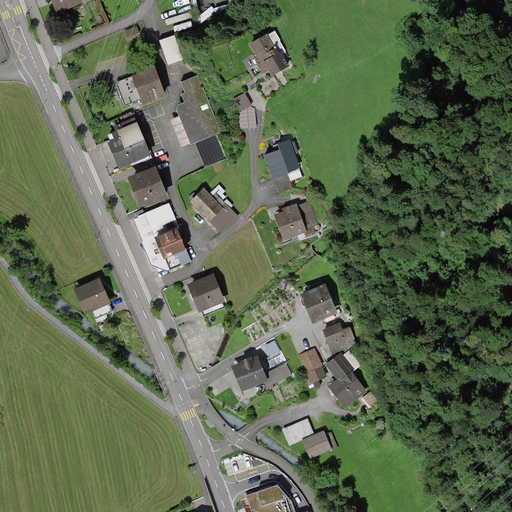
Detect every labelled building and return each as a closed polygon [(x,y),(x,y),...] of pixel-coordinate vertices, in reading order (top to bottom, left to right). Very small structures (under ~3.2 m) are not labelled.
[(50,0),(56,13),(84,1),(83,0),(50,0)] [(268,33),(249,43),(268,77),(289,65),(278,46),(275,47),(268,33)] [(175,34),(159,40),(168,65),(184,59),(175,34)] [(167,96),(154,63),(130,72),(143,105),(167,96)] [(217,134),(193,76),(180,82),(184,92),(181,93),(184,102),(179,104),(176,109),(191,145),(217,134)] [(108,142),(119,169),(152,156),(138,121),(111,132),(114,139),(108,142)] [(279,149),(264,154),(273,180),(301,170),(290,139),(277,144),(279,149)] [(156,166),(128,177),(140,208),(168,197),(156,166)] [(204,186),(188,201),(219,233),(237,215),(215,192),(212,195),(204,186)] [(170,271),(192,262),(178,229),(179,228),(169,203),(145,213),(170,271)] [(297,203),(274,211),(283,239),(307,231),(297,203)] [(170,271),(145,213),(138,216),(135,224),(143,241),(141,243),(151,266),(167,272),(170,271)] [(192,286),(204,315),(224,307),(212,278),(204,281),(192,286)] [(108,303),(99,281),(92,284),(91,282),(90,280),(85,282),(87,286),(77,291),(86,312),(91,310),(108,303)] [(312,293),(304,296),(314,320),(333,312),(321,283),(310,288),(311,290),(312,293)] [(108,303),(91,310),(95,319),(112,312),(108,303)] [(314,349),(301,354),(309,370),(320,366),(321,366),(314,349)] [(340,356),(328,365),(340,381),(350,373),(352,371),(340,356)] [(236,368),(244,387),(264,379),(268,377),(267,376),(260,359),(252,362),(251,360),(250,358),(241,362),(243,365),(236,368)] [(286,364),(270,372),(271,375),(267,376),(268,377),(264,379),(268,391),(277,386),(276,383),(292,375),(286,364)] [(324,375),(320,366),(309,370),(308,371),(312,380),(324,375)] [(340,381),(331,387),(338,397),(345,406),(364,391),(350,373),(340,381)] [(308,421),(284,431),(289,445),(314,435),(308,421)] [(323,432),(304,440),(311,457),(330,449),(323,432)] [(278,484),(246,496),(251,511),(295,511),(292,501),(278,484)]
